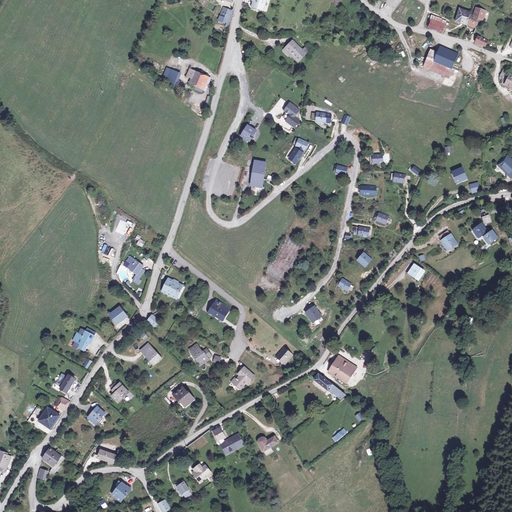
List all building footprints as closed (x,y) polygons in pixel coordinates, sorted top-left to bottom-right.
[(266,0),(255,0),(253,7),(259,9),(263,10),(267,0),(266,0)] [(233,11),(227,8),(225,13),(222,12),(221,15),(229,19),(228,21),(231,22),(233,11)] [(467,12),(460,9),(456,21),(476,28),(480,18),(483,19),(485,11),(477,8),(474,16),(470,14),(468,13),(467,13),(467,12)] [(448,16),(433,11),(430,23),(444,28),(448,16)] [(489,41),(479,37),(476,43),(487,47),(489,41)] [(307,56),(294,45),(287,52),(294,59),(300,64),(307,56)] [(457,58),(440,51),(438,55),(431,52),(428,59),(428,60),(425,68),(448,78),(452,69),(457,58)] [(159,71),(162,65),(154,62),(151,68),(159,71)] [(511,76),(508,75),(509,72),(506,71),(502,78),(505,80),(503,84),(511,89),(511,76)] [(204,75),(194,72),(192,80),(190,85),(201,88),(204,75)] [(179,76),(170,74),(167,86),(175,88),(179,76)] [(210,77),(204,75),(201,88),(206,90),(210,77)] [(289,103),(284,110),(291,115),(287,120),(294,126),(299,120),(294,117),(299,110),(289,103)] [(256,131),(248,127),(243,135),(251,140),(256,131)] [(308,144),(299,140),(297,145),(300,146),(303,147),(306,148),(308,144)] [(303,147),(300,146),(299,150),(296,148),(290,158),(296,163),(303,153),(301,152),(303,147)] [(511,161),(508,158),(501,169),(510,177),(511,173),(511,161)] [(265,164),(255,163),(250,190),(262,193),(263,187),(261,186),(265,164)] [(414,165),(410,170),(417,175),(421,171),(414,165)] [(463,173),(455,176),(458,185),(466,182),(463,173)] [(478,187),(471,189),(473,196),(480,193),(478,187)] [(491,217),(483,220),(486,227),(494,225),(491,217)] [(488,234),(483,228),(479,231),(482,234),(478,237),(481,240),(485,237),(488,234)] [(368,233),(360,229),(357,234),(366,238),(368,233)] [(448,230),(438,237),(440,240),(450,233),(448,230)] [(493,235),(490,237),(493,241),(489,243),(491,246),(498,241),(493,235)] [(453,238),(444,243),(449,252),(458,247),(453,238)] [(370,261),(362,255),(358,260),(366,267),(370,261)] [(143,267),(130,257),(126,262),(130,264),(127,268),(137,275),(133,281),(138,285),(141,281),(138,279),(144,271),(141,269),(143,267)] [(425,273),(415,266),(410,273),(419,280),(425,273)] [(183,286),(170,280),(164,292),(176,298),(183,286)] [(350,286),(342,281),(339,285),(347,290),(350,286)] [(224,305),(216,301),(209,313),(218,317),(219,315),(223,318),(227,311),(223,309),(224,305)] [(305,312),(313,306),(312,304),(304,310),(305,312)] [(126,318),(119,309),(111,315),(110,313),(108,314),(111,318),(112,317),(117,324),(126,318)] [(317,318),(312,310),(307,313),(313,321),(317,318)] [(154,317),(148,323),(153,327),(158,322),(154,317)] [(86,328),(84,331),(93,337),(95,334),(86,328)] [(84,331),(81,329),(78,334),(77,333),(75,337),(77,338),(75,341),(72,346),(75,348),(77,348),(83,351),(89,342),(90,343),(94,337),(93,337),(84,331)] [(140,336),(145,340),(148,337),(144,332),(140,336)] [(145,354),(152,347),(150,345),(143,351),(145,354)] [(198,346),(191,350),(198,360),(197,361),(201,366),(206,363),(206,362),(212,357),(207,351),(204,354),(198,346)] [(162,358),(152,347),(145,354),(155,364),(162,358)] [(292,354),(283,347),(276,356),(284,363),(292,354)] [(385,354),(373,351),(370,360),(383,363),(385,354)] [(357,368),(340,357),(331,372),(349,383),(350,381),(357,368)] [(92,362),(88,360),(84,366),(87,369),(92,362)] [(254,379),(244,370),(238,376),(241,378),(238,381),(234,385),(240,391),(247,384),(249,386),(254,379)] [(331,384),(318,374),(314,380),(331,393),(333,391),(342,398),(346,395),(331,384)] [(68,378),(64,376),(62,376),(58,383),(59,385),(63,387),(62,389),(68,393),(76,379),(69,376),(68,378)] [(333,383),(331,384),(346,395),(347,395),(333,383)] [(129,393),(120,384),(119,385),(114,390),(117,393),(114,396),(119,402),(129,393)] [(189,394),(184,388),(175,395),(180,402),(182,400),(186,405),(195,398),(191,393),(189,394)] [(61,404),(59,407),(65,410),(70,403),(60,397),(57,402),(61,404)] [(106,413),(98,407),(89,418),(97,424),(106,413)] [(61,415),(50,408),(40,421),(51,428),(54,425),(56,422),(61,415)] [(280,418),(278,419),(285,430),(286,429),(280,418)] [(344,427),(334,436),(336,439),(347,430),(344,427)] [(221,429),(216,432),(220,440),(219,440),(220,442),(226,439),(221,429)] [(239,433),(220,442),(227,455),(244,444),(239,433)] [(259,441),(259,443),(263,450),(277,442),(275,437),(276,436),(275,434),(266,439),(265,438),(263,437),(261,438),(259,439),(259,441)] [(205,437),(190,445),(193,450),(207,442),(205,437)] [(63,457),(53,449),(51,452),(50,451),(46,458),(45,460),(55,468),(63,457)] [(6,453),(1,451),(0,453),(0,465),(1,466),(4,468),(6,463),(9,465),(12,458),(5,455),(6,453)] [(118,457),(103,453),(101,460),(115,464),(116,464),(118,457)] [(0,471),(6,474),(9,465),(6,463),(4,468),(1,466),(0,468),(0,471)] [(201,463),(195,467),(196,469),(194,470),(195,472),(194,472),(200,481),(207,476),(209,478),(212,476),(211,474),(212,473),(206,465),(204,466),(201,463)] [(53,472),(44,469),(42,480),(49,481),(51,474),(52,474),(53,472)] [(181,482),(177,486),(184,497),(190,493),(181,482)] [(131,490),(121,483),(111,496),(121,504),(131,490)] [(103,499),(99,501),(103,509),(108,507),(103,499)] [(166,500),(160,504),(163,508),(164,507),(167,511),(172,508),(166,500)]
